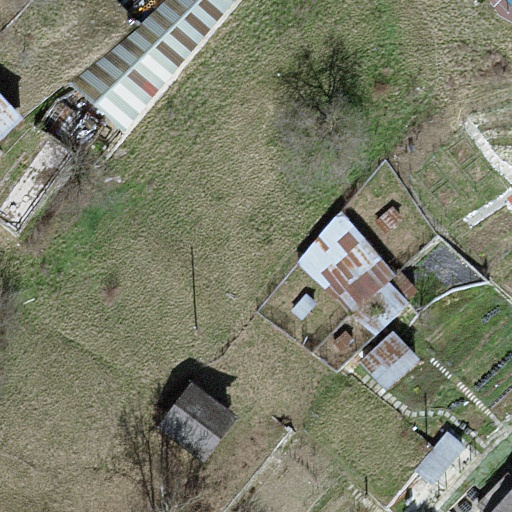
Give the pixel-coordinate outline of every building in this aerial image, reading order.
[(244,20),(223,0),(171,0),(142,28),(104,54),(72,88),(132,153),(244,20)] [(0,161),(31,134),(0,97),(0,161)] [(299,259),(380,322),(414,279),(333,215),(299,259)] [(248,431),(195,389),(159,435),(212,476),(248,431)] [(511,511),(511,502),(502,511),(511,511)]
